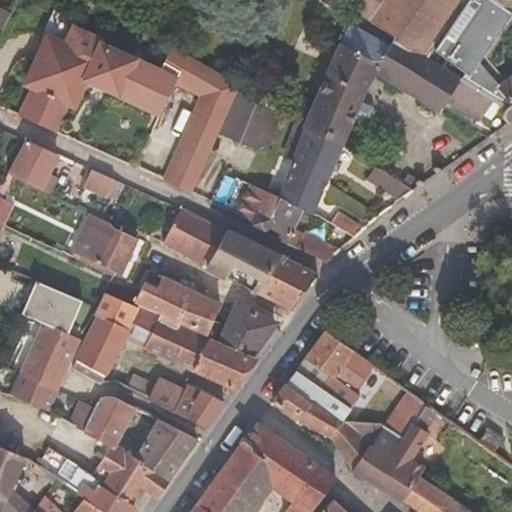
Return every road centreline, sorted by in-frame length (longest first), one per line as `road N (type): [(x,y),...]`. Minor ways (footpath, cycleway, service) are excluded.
road 1 (residential): [(0,117),(342,278)]
road 2 (secondary): [(342,278),(322,291),(165,511)]
road 3 (residential): [(511,412),(471,388),(342,278)]
road 4 (secondary): [(511,154),(342,278)]
